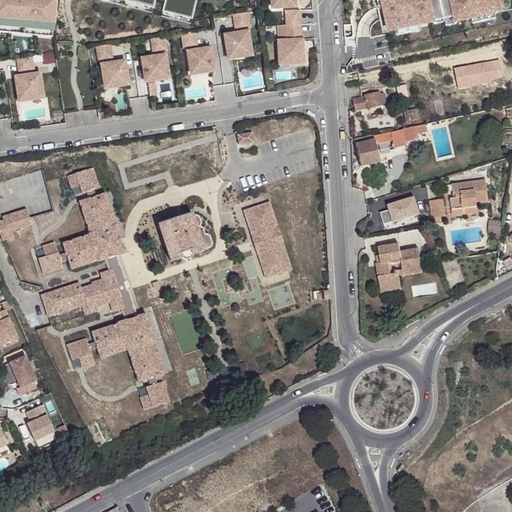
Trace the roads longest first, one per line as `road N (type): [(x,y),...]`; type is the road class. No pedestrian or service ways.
road 1 (residential): [(331,94),(0,143)]
road 2 (tertiary): [(293,398),(81,511)]
road 3 (residential): [(344,326),(331,94)]
